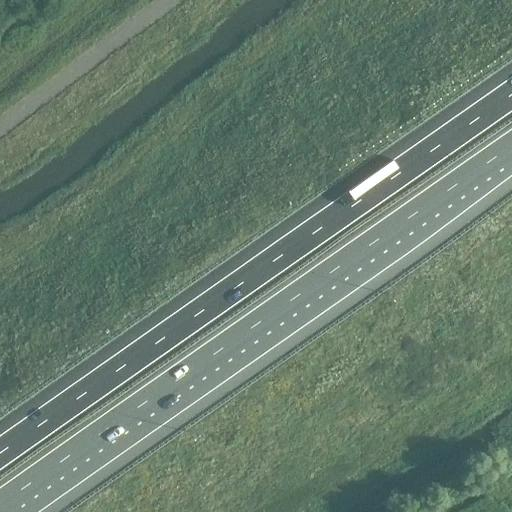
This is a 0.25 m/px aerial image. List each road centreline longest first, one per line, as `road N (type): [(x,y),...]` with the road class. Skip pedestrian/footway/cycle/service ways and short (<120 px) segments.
road 1 (motorway): [(0,504),(511,145)]
road 2 (motorway): [(511,94),(0,452)]
